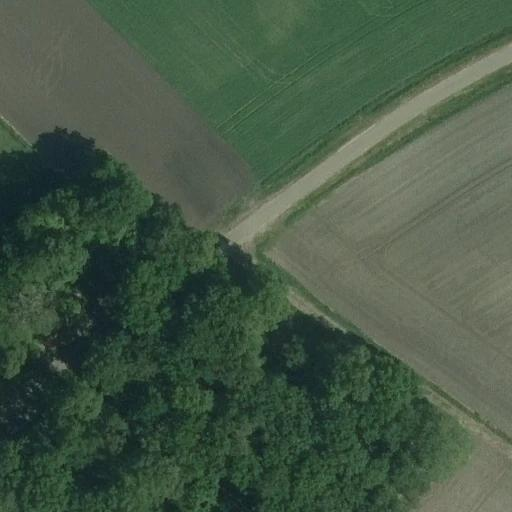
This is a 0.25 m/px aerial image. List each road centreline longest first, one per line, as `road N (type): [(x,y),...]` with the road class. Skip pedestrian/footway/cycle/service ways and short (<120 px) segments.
road 1 (unclassified): [(0,410),(407,113),(511,54)]
road 2 (track): [(225,243),(511,458)]
